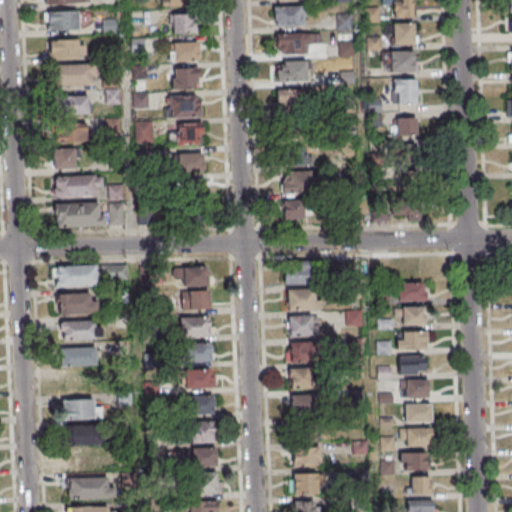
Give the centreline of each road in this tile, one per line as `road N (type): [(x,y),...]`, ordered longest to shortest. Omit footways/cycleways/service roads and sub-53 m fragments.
road 1 (residential): [(254,511),(232,0)]
road 2 (residential): [(27,511),(5,0)]
road 3 (residential): [(475,511),(457,0)]
road 4 (residential): [(511,239),(0,248)]
